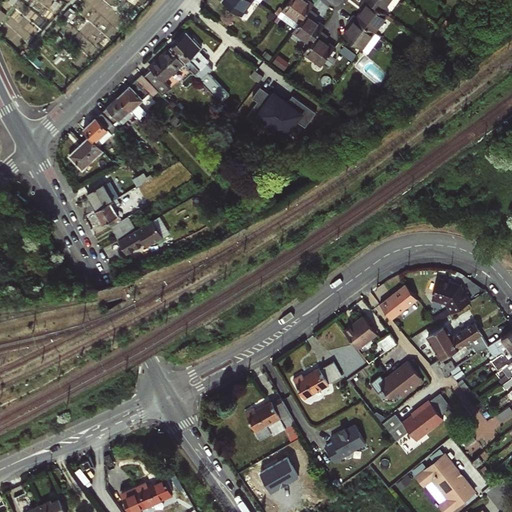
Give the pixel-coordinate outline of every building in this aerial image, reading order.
[(241,15),(251,0),(225,0),(224,2),(241,15)] [(309,10),(313,4),(307,0),(289,0),(282,10),(300,23),(309,10)] [(356,19),(374,32),(387,14),(382,11),(367,0),(364,0),(360,7),(363,9),(356,19)] [(367,0),(382,11),(390,0),(367,0)] [(309,10),(300,23),(293,31),(310,44),(319,31),(324,25),(314,18),(317,15),(309,10)] [(374,32),(356,19),(353,16),(347,25),(350,27),(343,36),(361,50),(374,32)] [(327,37),(319,31),(310,44),(304,53),(321,65),(334,47),(325,40),(327,37)] [(185,33),(170,47),(184,62),(190,69),(200,79),(213,68),(207,61),(199,68),(191,60),(194,57),(192,55),(201,45),(193,37),(191,39),(185,33)] [(162,94),(170,87),(164,81),(184,62),(170,47),(149,66),(151,68),(144,75),(158,90),(162,94)] [(158,90),(144,75),(142,73),(136,79),(149,93),(152,96),(158,90)] [(131,109),(149,93),(136,79),(118,96),(131,109)] [(298,118),(308,125),(318,110),(294,94),(289,101),(262,83),(254,96),(258,99),(247,116),(263,126),(266,121),(287,135),(298,118)] [(102,111),(117,127),(134,112),(131,109),(118,96),(102,111)] [(110,133),(117,127),(102,111),(83,128),(89,135),(94,140),(106,129),(110,133)] [(94,140),(89,135),(69,154),(82,169),(103,149),(94,140)] [(275,158),(259,142),(253,153),(266,166),(275,158)] [(147,179),(143,172),(138,175),(142,182),(147,179)] [(138,175),(132,178),(137,186),(142,182),(138,175)] [(113,200),(103,183),(87,192),(93,202),(91,203),(96,210),(113,200)] [(111,226),(124,218),(121,213),(119,214),(115,207),(121,204),(117,197),(113,200),(96,210),(103,224),(108,221),(111,226)] [(119,240),(137,229),(129,216),(124,218),(111,226),(119,240)] [(137,229),(119,240),(127,253),(144,243),(146,247),(163,237),(153,220),(137,229)] [(439,277),(433,297),(447,302),(453,311),(472,301),(464,287),(463,288),(461,285),(457,284),(457,282),(453,281),(451,279),(446,278),(443,278),(439,277)] [(407,283),(382,302),(393,317),(418,298),(407,283)] [(366,314),(345,330),(358,348),(379,333),(366,314)] [(479,353),(490,346),(477,323),(454,336),(447,325),(429,335),(441,356),(471,339),(479,353)] [(500,347),(504,354),(511,347),(511,330),(503,338),(506,342),(500,347)] [(380,340),(388,351),(394,347),(399,342),(391,332),(386,336),(380,340)] [(508,364),(511,361),(511,347),(504,354),(503,355),(498,359),(497,359),(503,368),(508,364)] [(450,369),(441,356),(431,362),(432,364),(440,376),(450,369)] [(306,397),(344,375),(336,360),(313,373),(314,374),(307,378),(304,373),(295,378),(306,397)] [(381,374),(371,382),(379,393),(384,389),(390,396),(399,390),(402,395),(424,379),(410,361),(385,379),(381,374)] [(246,411),(257,430),(261,438),(273,431),(268,424),(282,416),(284,420),(287,426),(296,421),(293,415),(283,399),(274,403),(273,401),(264,406),(265,409),(258,413),(255,406),(246,411)] [(382,422),(396,439),(409,429),(416,438),(443,417),(429,399),(414,411),(415,412),(403,421),(395,412),(382,422)] [(367,443),(356,424),(332,437),(335,443),(327,447),(336,461),(367,443)] [(475,439),(471,434),(459,445),(463,450),(475,439)] [(472,461),(477,466),(488,457),(483,452),(472,461)] [(420,475),(427,484),(435,477),(451,498),(442,504),(448,511),(449,511),(477,491),(448,453),(420,475)] [(289,457),(262,472),(273,491),(300,476),(289,457)] [(89,459),(81,463),(84,469),(92,466),(89,459)] [(166,478),(159,481),(149,485),(147,481),(138,485),(147,504),(173,492),(166,478)] [(44,511),(42,506),(41,503),(34,506),(27,491),(15,497),(21,511),(44,511)] [(41,503),(42,506),(44,511),(66,511),(60,497),(53,500),(52,498),(41,503)]
